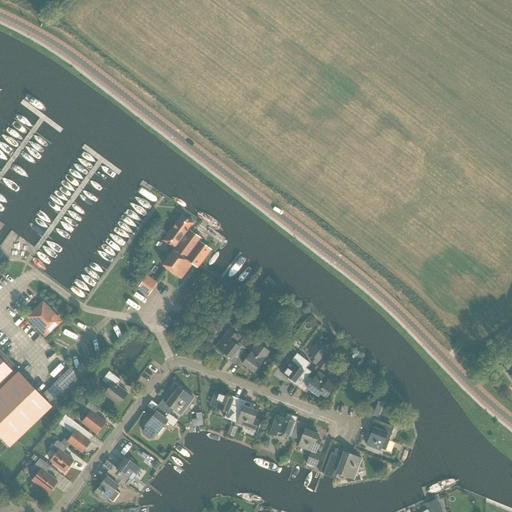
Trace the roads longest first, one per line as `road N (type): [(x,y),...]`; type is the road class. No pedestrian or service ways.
road 1 (tertiary): [(511,421),(357,276),(64,50),(0,15)]
road 2 (residential): [(56,511),(170,363),(192,364),(359,426)]
